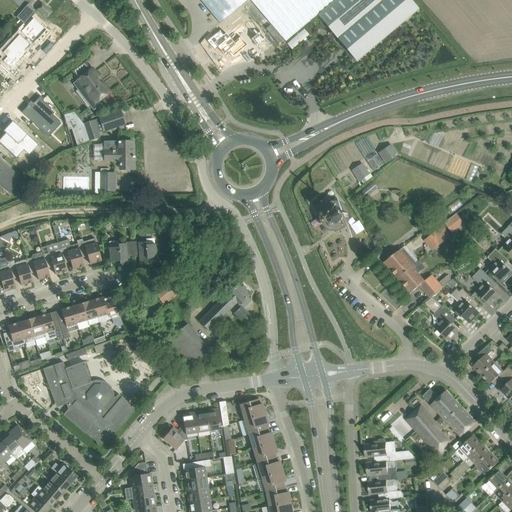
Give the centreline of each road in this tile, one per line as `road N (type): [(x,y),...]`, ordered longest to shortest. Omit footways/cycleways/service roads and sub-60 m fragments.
road 1 (unclassified): [(195,142),(204,183),(238,220),(260,267),(276,380)]
road 2 (track): [(0,227),(46,213),(226,210)]
road 3 (secondary): [(322,374),(259,190)]
road 4 (secondary): [(245,195),(291,312),(303,377)]
road 5 (secondary): [(336,124),(403,99),(511,77)]
road 6 (unclassified): [(195,142),(142,64),(93,15)]
road 7 (unclassified): [(138,435),(195,393),(276,380)]
road 8 (residential): [(355,511),(352,371)]
road 9 (residential): [(0,118),(93,15)]
road 10 (secondary): [(337,511),(322,374)]
road 11 (secondary): [(303,377),(326,511)]
road 12 (residential): [(276,380),(311,511)]
road 13 (secondary): [(155,34),(220,150)]
road 14 (secondary): [(236,139),(155,34)]
